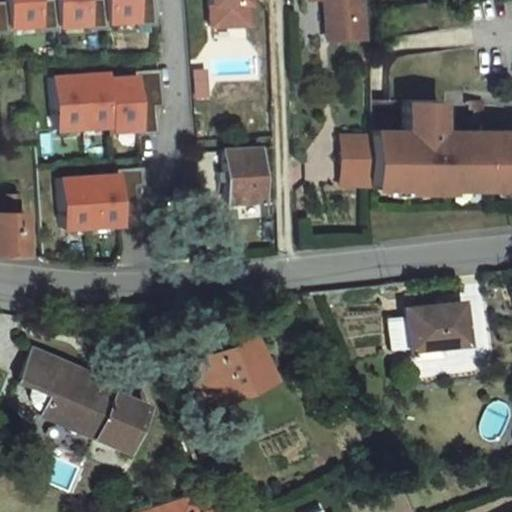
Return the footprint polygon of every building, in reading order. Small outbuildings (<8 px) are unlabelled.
[(38,43),(38,49),(57,48),(57,44),(55,16),(36,17),(34,0),(4,0),(6,19),(0,19),(0,51),(8,51),(7,44),(38,43)] [(84,0),(53,0),(55,16),(57,44),(87,42),(87,49),(106,47),(105,40),(135,38),(135,45),(155,44),(153,12),(134,13),(133,0),(102,0),(104,15),(85,16),(84,0)] [(250,0),(209,0),(210,22),(246,20),(245,2),(251,2),(250,0)] [(306,0),(308,18),(325,18),(326,60),(360,60),(360,17),(352,17),(351,0),(306,0)] [(106,91),(50,94),(53,146),(108,143),(108,149),(136,147),(137,154),(156,153),(155,127),(162,126),(160,88),(133,90),(133,95),(106,96),(106,91)] [(389,120),(369,120),(369,208),(402,208),(402,211),(447,211),(447,208),(511,208),(511,150),(455,150),(437,150),(438,120),(389,120)] [(482,121),(467,121),(467,129),(473,129),(473,142),(481,143),(482,121)] [(27,166),(28,140),(13,139),(13,167),(27,166)] [(368,187),(367,156),(337,156),(338,201),(367,201),(368,187)] [(258,168),(221,170),(226,222),(261,219),(258,168)] [(116,192),(57,196),(61,246),(120,242),(119,233),(139,231),(137,206),(144,205),(142,186),(115,187),(116,192)] [(10,212),(10,196),(0,196),(0,255),(29,256),(27,212),(20,212),(10,212)] [(20,196),(10,196),(10,212),(20,212),(20,196)] [(395,316),(383,316),(385,349),(397,348),(395,316)] [(468,363),(465,324),(409,330),(414,365),(440,364),(441,366),(468,363)] [(267,381),(261,365),(212,386),(227,420),(281,398),(274,379),(267,381)] [(153,436),(99,412),(67,398),(72,382),(39,367),(20,407),(50,421),(41,442),(133,482),(153,436)] [(105,397),(72,382),(67,398),(99,412),(105,397)]
